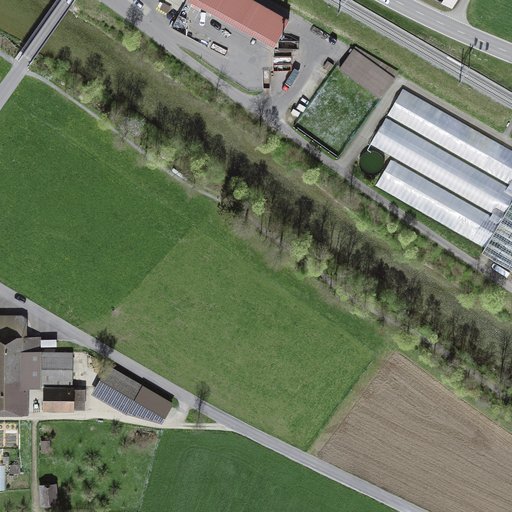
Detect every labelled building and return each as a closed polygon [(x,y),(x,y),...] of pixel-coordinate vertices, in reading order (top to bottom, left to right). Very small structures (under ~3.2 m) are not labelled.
[(288,21),(248,0),(197,0),(276,43),(288,21)] [(184,3),(178,14),(183,17),(189,6),(184,3)] [(394,79),(353,50),(339,68),(381,97),(394,79)] [(511,150),(403,89),(387,115),(511,186),(511,150)] [(511,200),(511,189),(386,118),(371,144),(501,219),(511,200)] [(487,243),(500,221),(391,159),(378,181),(487,243)] [(511,200),(501,219),(500,221),(487,243),(482,253),(511,270),(511,200)] [(71,386),(72,352),(40,352),(41,339),(22,339),(22,323),(0,322),(0,406),(21,407),(21,385),(71,386)] [(91,395),(126,415),(162,425),(175,404),(109,365),(91,395)] [(45,390),(45,407),(72,408),(72,390),(45,390)] [(52,489),(43,490),(45,510),(54,509),(52,489)]
